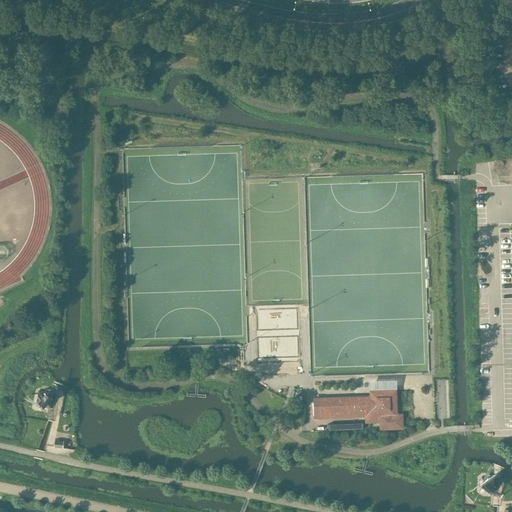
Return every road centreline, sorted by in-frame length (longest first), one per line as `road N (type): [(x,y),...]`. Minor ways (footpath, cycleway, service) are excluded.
road 1 (motorway): [(227,0),(319,19),(367,16),(415,0)]
road 2 (unclassified): [(124,511),(0,486)]
